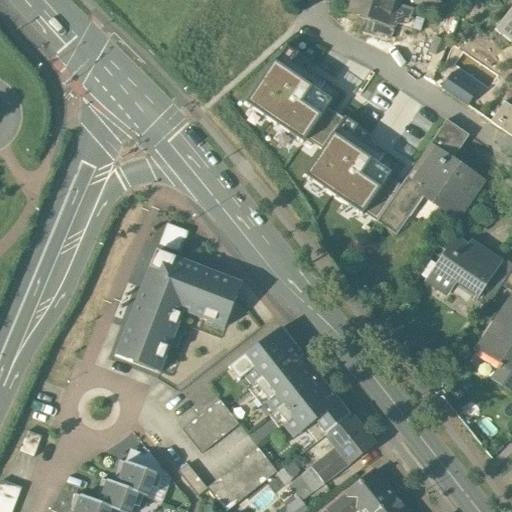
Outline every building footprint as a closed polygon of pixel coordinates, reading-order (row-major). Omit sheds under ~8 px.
[(354,0),(351,14),(406,28),(413,0),(354,0)] [(511,7),(494,31),(511,44),(511,7)] [(285,46),(246,104),(301,141),(327,103),(316,95),(322,85),(292,65),(299,55),(285,46)] [(449,90),(475,107),(482,96),(456,79),(449,90)] [(511,132),(511,109),(504,104),(490,124),(509,137),(511,132)] [(465,135),(443,120),(433,135),(456,149),(465,135)] [(306,178),(361,215),(389,173),(378,166),(383,158),(350,135),(355,128),(345,121),(306,178)] [(456,149),(433,135),(406,178),(425,191),(452,209),(448,215),(450,216),(477,178),(449,158),(456,149)] [(406,178),(377,224),(396,236),(425,191),(406,178)] [(183,253),(191,232),(172,225),(164,246),(183,253)] [(466,250),(452,241),(442,254),(444,255),(426,283),(447,297),(453,289),(476,304),(484,291),(495,298),(501,288),(511,271),(511,267),(502,261),(499,265),(469,246),(466,250)] [(132,332),(125,330),(115,357),(154,372),(159,359),(165,361),(171,347),(165,345),(170,330),(176,332),(186,307),(200,313),(197,319),(212,325),(215,318),(227,323),(242,284),(215,274),(212,282),(153,259),(144,282),(151,285),(132,332)] [(511,271),(501,288),(511,295),(511,271)] [(511,301),(482,348),(506,364),(494,382),(511,393),(511,301)] [(235,365),(278,420),(324,384),(281,329),(235,365)] [(350,418),(324,384),(278,420),(294,440),(315,424),(326,437),(350,418)] [(225,399),(185,431),(204,455),(244,423),(225,399)] [(373,446),(350,418),(326,437),(336,449),(349,464),(373,446)] [(41,438),(26,432),(18,453),(33,459),(41,438)] [(210,490),(228,511),(229,511),(281,469),(262,447),(210,490)] [(336,449),(303,475),(315,491),(349,464),(336,449)] [(306,468),(299,455),(290,461),(299,473),(306,468)] [(117,472),(121,474),(125,464),(119,462),(117,472)] [(162,478),(125,464),(121,474),(116,486),(143,496),(148,498),(152,488),(157,490),(162,478)] [(200,495),(211,488),(194,464),(184,471),(200,495)] [(377,511),(394,499),(372,471),(345,492),(346,493),(359,509),(360,511),(377,511)] [(246,497),(255,511),(289,491),(280,476),(246,497)] [(99,490),(103,492),(107,483),(101,480),(99,490)] [(0,484),(0,504),(3,506),(12,485),(1,481),(0,484)] [(116,486),(107,483),(103,492),(98,505),(117,511),(131,511),(134,506),(139,508),(143,496),(116,486)] [(22,489),(12,485),(3,506),(13,510),(22,489)] [(346,493),(326,510),(327,511),(355,511),(359,509),(346,493)] [(72,505),(77,507),(81,498),(75,496),(72,505)] [(305,511),(310,508),(302,497),(282,511),(305,511)] [(98,505),(81,498),(77,507),(74,511),(116,511),(117,511),(98,505)] [(404,511),(394,499),(377,511),(404,511)]
